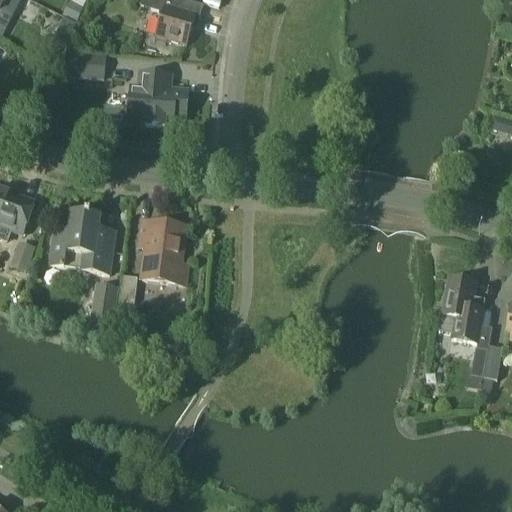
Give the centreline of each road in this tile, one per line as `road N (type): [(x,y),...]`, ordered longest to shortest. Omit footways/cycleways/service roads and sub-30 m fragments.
road 1 (residential): [(511,237),(443,207),(230,180)]
road 2 (residential): [(230,180),(95,171),(0,143)]
road 3 (residential): [(230,180),(237,58),(250,0)]
